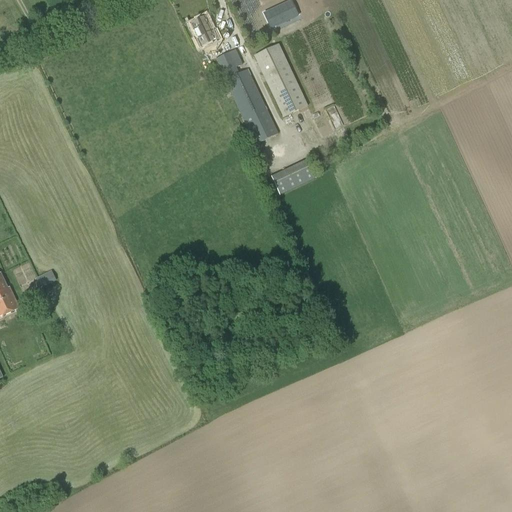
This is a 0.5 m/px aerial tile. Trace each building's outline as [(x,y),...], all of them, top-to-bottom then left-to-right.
[(285,0),(268,8),(275,23),(296,13),(290,0),(285,0)] [(213,30),(207,17),(191,24),(198,38),(204,35),(208,43),(219,37),(216,29),(213,30)] [(283,118),(307,107),(278,46),(254,57),(283,118)] [(240,74),(237,68),(244,65),(237,50),(217,60),(256,145),(279,134),(249,70),(240,74)] [(279,196),(315,179),(307,161),(271,178),(279,196)] [(41,288),(56,282),(51,272),(37,279),(41,288)] [(7,289),(0,274),(0,318),(20,310),(9,288),(7,289)]
